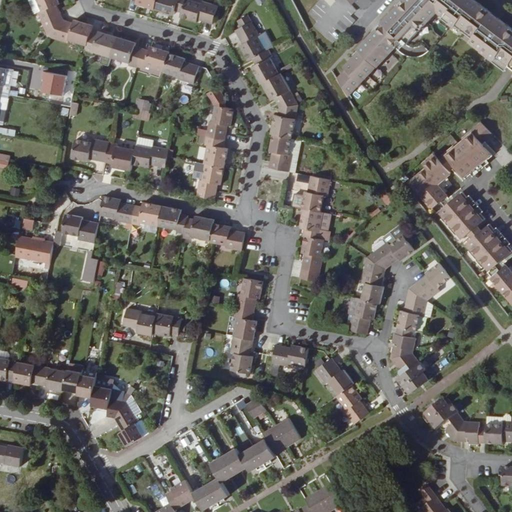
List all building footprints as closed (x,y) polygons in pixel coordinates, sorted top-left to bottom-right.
[(44,11),(38,0),(30,0),(37,14),(44,11)] [(51,37),(65,21),(59,6),(61,5),(59,0),(38,0),(44,11),(44,12),(40,13),(51,37)] [(139,0),(138,4),(157,9),(159,0),(139,0)] [(159,0),(157,9),(175,15),(177,11),(183,13),(187,0),(159,0)] [(187,0),(183,13),(182,17),(198,22),(199,19),(215,24),(220,6),(205,2),(204,4),(190,0),(187,0)] [(404,0),(382,25),(374,33),(359,50),(361,51),(345,67),(348,70),(340,79),(350,95),(376,66),(378,68),(397,47),(403,40),(406,43),(407,44),(436,13),(438,11),(445,17),(443,19),(449,23),(449,24),(454,28),(456,25),(472,38),(469,41),(480,49),(479,51),(505,71),(507,68),(511,60),(511,28),(474,0),(404,0)] [(241,46),(250,61),(254,59),(266,52),(258,37),(260,36),(249,15),(238,21),(242,28),(237,31),(244,45),(241,46)] [(88,46),(93,33),(95,26),(76,21),(76,24),(65,21),(51,37),(70,43),(71,41),(88,46)] [(372,31),(374,33),(382,25),(380,23),(372,31)] [(114,58),(120,37),(101,32),(100,35),(93,33),(88,46),(87,52),(95,55),(96,52),(114,58)] [(138,68),(139,67),(145,49),(137,46),(138,43),(120,37),(114,58),(132,63),(131,66),(138,68)] [(403,40),(397,47),(399,50),(406,43),(403,40)] [(147,67),(165,72),(171,54),(171,53),(152,47),(151,51),(145,49),(139,67),(146,69),(147,67)] [(273,56),(270,50),(266,52),(254,59),(257,65),(253,67),(263,84),(264,84),(280,74),(271,58),(273,56)] [(196,84),(201,66),(186,62),(187,59),(171,54),(165,72),(182,77),(181,79),(196,84)] [(0,94),(4,95),(9,70),(0,68),(0,94)] [(79,78),(81,72),(71,70),(69,77),(79,78)] [(41,72),(39,93),(63,96),(65,75),(41,72)] [(264,84),(273,100),(277,98),(282,108),(300,105),(283,73),(280,74),(264,84)] [(209,137),(227,141),(230,125),(233,126),(236,109),(227,107),(228,102),(220,87),(210,93),(217,106),(215,121),(212,121),(209,137)] [(76,96),(73,108),(79,109),(81,97),(76,96)] [(146,109),(148,110),(150,100),(142,99),(140,108),(146,109)] [(300,105),(282,108),(280,116),(277,115),(273,134),(276,135),(294,138),(300,105)] [(151,122),(153,110),(148,110),(146,109),(144,120),(151,122)] [(495,133),(484,122),(479,126),(490,138),(495,133)] [(490,138),(479,126),(465,139),(467,141),(463,145),(458,149),(456,147),(441,160),(430,170),(432,172),(416,186),(436,209),(437,209),(441,214),(444,211),(449,216),(464,233),(468,238),(474,233),(484,224),(491,217),(487,212),(484,214),(478,207),(471,199),(473,197),(468,191),(461,198),(457,201),(456,202),(450,195),(443,187),(444,184),(451,177),(455,174),(454,172),(458,167),(470,180),(475,174),(472,171),(480,165),(487,158),(490,160),(495,155),(489,148),(485,144),(485,143),(490,138)] [(0,131),(0,132),(16,136),(17,130),(1,127),(0,131)] [(291,155),(294,138),(276,135),(272,151),(275,152),(271,168),(291,172),(295,155),(291,155)] [(138,146),(154,149),(155,147),(156,140),(140,137),(138,146)] [(208,164),(226,168),(230,149),(226,148),(227,141),(209,137),(207,145),(210,145),(207,164),(208,164)] [(303,140),(294,138),(291,155),(295,155),(291,172),(292,172),(297,173),(303,140)] [(92,159),(108,162),(112,142),(96,139),(95,143),(78,140),(74,158),(91,162),(92,159)] [(112,142),(108,162),(116,163),(115,167),(134,171),(135,164),(138,150),(120,147),(120,144),(112,142)] [(153,164),(168,168),(170,156),(172,150),(156,147),(155,147),(154,149),(138,146),(138,150),(135,164),(152,167),(153,164)] [(426,165),(430,170),(441,160),(438,156),(426,165)] [(492,163),(490,160),(487,158),(480,165),(484,170),(492,163)] [(202,180),(200,193),(199,195),(217,199),(220,184),(223,184),(226,168),(208,164),(205,180),(202,180)] [(477,177),(484,170),(480,165),(472,171),(475,174),(477,177)] [(414,184),(416,186),(432,172),(430,170),(425,174),(424,172),(413,181),(415,183),(414,184)] [(324,178),(333,180),(335,173),(325,171),(324,178)] [(331,198),(334,181),(333,180),(324,178),(314,176),(311,193),(308,192),(305,210),(307,210),(324,213),(327,197),(331,198)] [(454,180),(451,177),(444,184),(443,187),(450,195),(452,192),(450,189),(453,186),(451,183),(454,180)] [(476,195),(473,197),(471,199),(478,207),(483,202),(476,195)] [(134,224),(138,205),(123,202),(124,199),(106,196),(106,199),(103,215),(120,218),(119,221),(134,224)] [(483,202),(478,207),(484,214),(487,212),(489,210),(483,202)] [(161,226),(165,206),(146,203),(145,207),(138,205),(134,224),(142,225),(143,223),(161,226)] [(187,234),(190,218),(190,216),(184,214),(184,210),(165,206),(161,226),(180,230),(179,232),(187,234)] [(327,214),(324,213),(307,210),(303,230),(308,231),(306,237),(308,237),(324,240),(325,233),(323,233),(327,214)] [(327,214),(324,230),(331,231),(334,216),(327,214)] [(97,243),(101,224),(85,220),(86,218),(69,215),(65,233),(68,233),(81,236),(81,240),(97,243)] [(213,240),(216,223),(217,220),(198,216),(197,219),(190,218),(187,234),(186,238),(194,240),(194,237),(213,240)] [(459,236),(464,233),(449,216),(445,220),(459,236)] [(23,218),(20,228),(32,231),(34,220),(23,218)] [(496,222),(488,229),(479,238),(472,243),(477,248),(491,264),(495,269),(492,272),(496,277),(511,296),(511,266),(507,261),(508,260),(511,257),(511,256),(511,246),(505,239),(499,231),(501,229),(496,222)] [(229,247),(243,250),(244,250),(248,233),(233,229),(233,227),(216,223),(213,240),(213,242),(229,245),(229,247)] [(488,229),(484,224),(474,233),(479,238),(488,229)] [(504,227),(501,229),(499,231),(505,239),(510,234),(504,227)] [(81,236),(68,233),(66,243),(80,246),(81,240),(81,236)] [(404,261),(418,251),(406,236),(393,246),(390,243),(370,259),(388,270),(402,259),(404,261)] [(18,257),(53,264),(57,243),(22,237),(18,257)] [(324,257),(327,241),(324,240),(308,237),(305,254),(307,254),(305,270),(303,278),(319,281),(321,273),(323,273),(326,258),(324,257)] [(491,264),(477,248),(473,252),(487,267),(491,264)] [(81,279),(93,283),(95,275),(101,277),(105,262),(88,257),(81,279)] [(388,270),(370,259),(365,284),(368,284),(365,300),(380,304),(384,305),(387,288),(384,287),(388,270)] [(443,262),(428,273),(430,276),(412,289),(430,301),(443,291),(440,288),(455,278),(443,262)] [(21,275),(21,265),(12,265),(12,275),(21,275)] [(11,278),(10,286),(25,288),(26,281),(11,278)] [(242,295),(239,311),(257,315),(260,299),(263,299),(266,282),(248,278),(245,295),(242,295)] [(430,301),(412,289),(407,312),(404,312),(400,328),(415,331),(419,332),(423,316),(427,317),(430,301)] [(377,321),(380,304),(365,300),(362,300),(355,298),(352,315),(357,316),(354,329),(353,332),(371,336),(374,320),(377,321)] [(157,334),(160,317),(144,314),(145,312),(131,309),(127,327),(142,330),(141,334),(156,336),(157,334)] [(240,319),(236,337),(256,341),(260,322),(256,321),(257,315),(239,311),(238,318),(240,319)] [(185,319),(161,314),(160,317),(157,334),(173,338),(174,335),(182,337),(185,319)] [(415,331),(400,328),(399,335),(397,335),(395,344),(397,344),(394,358),(406,375),(423,363),(416,354),(418,340),(414,339),(415,331)] [(253,357),(254,353),(256,341),(236,337),(233,354),(237,355),(234,371),(253,374),(256,358),(253,357)] [(308,367),(312,349),(295,346),(294,348),(279,345),(277,357),(275,363),(286,365),(291,367),(292,364),(308,367)] [(0,351),(0,359),(12,362),(13,357),(10,354),(0,351)] [(342,395),(355,385),(357,384),(347,370),(345,372),(335,358),(333,360),(319,370),(329,384),(332,382),(342,395)] [(18,381),(22,363),(12,362),(0,359),(0,380),(10,382),(11,380),(18,381)] [(407,387),(427,372),(430,370),(424,361),(423,363),(406,375),(401,379),(407,387)] [(36,385),(43,386),(46,368),(22,363),(18,381),(18,384),(35,387),(36,385)] [(284,374),(286,365),(275,363),(274,372),(284,374)] [(50,390),(67,393),(68,391),(71,373),(46,368),(43,386),(50,388),(50,390)] [(68,391),(82,394),(86,376),(86,374),(72,371),(71,373),(68,391)] [(82,396),(97,399),(99,387),(101,379),(102,374),(87,371),(86,374),(86,376),(82,394),(82,396)] [(413,395),(433,380),(427,372),(407,387),(413,395)] [(101,379),(99,387),(116,390),(117,382),(101,379)] [(348,412),(358,424),(372,413),(363,401),(366,399),(355,385),(342,395),(340,397),(350,410),(348,412)] [(110,418),(118,419),(129,404),(114,401),(116,390),(99,387),(97,399),(95,407),(112,410),(110,418)] [(255,402),(262,414),(268,410),(261,399),(255,402)] [(446,400),(426,415),(431,422),(451,407),(446,400)] [(255,402),(248,407),(255,418),(262,414),(255,402)] [(122,434),(130,448),(146,438),(139,424),(140,423),(129,404),(118,419),(125,432),(122,434)] [(451,407),(431,422),(438,431),(443,426),(459,414),(461,413),(454,405),(451,407)] [(459,414),(443,426),(455,441),(471,443),(471,445),(480,446),(480,444),(487,444),(488,429),(480,429),(481,424),(466,423),(459,414)] [(488,418),(488,426),(505,427),(505,423),(505,419),(488,418)] [(278,427),(290,448),(304,440),(291,420),(278,427)] [(139,424),(146,438),(153,434),(145,421),(140,423),(139,424)] [(511,442),(511,423),(505,423),(505,427),(488,426),(488,429),(487,444),(503,445),(504,442),(511,442)] [(277,456),(290,448),(278,427),(265,435),(268,440),(277,456)] [(50,449),(51,441),(44,440),(43,447),(50,449)] [(273,461),(278,458),(277,456),(268,440),(255,448),(266,465),(273,461)] [(0,462),(22,466),(25,448),(9,444),(9,447),(0,445),(0,462)] [(266,465),(255,448),(242,455),(250,469),(253,472),(259,469),(266,465)] [(250,469),(242,455),(239,449),(226,457),(237,476),(250,469)] [(213,464),(222,479),(224,483),(237,476),(226,457),(213,464)] [(222,479),(208,486),(219,504),(226,500),(232,496),(224,483),(222,479)] [(173,505),(177,511),(199,499),(195,494),(188,481),(174,489),(175,492),(168,496),(173,505)] [(336,489),(332,483),(319,491),(330,511),(331,511),(345,504),(336,489)] [(421,491),(426,498),(434,493),(428,485),(421,491)] [(199,499),(206,511),(212,508),(219,504),(208,486),(195,494),(199,499)] [(330,511),(319,491),(306,499),(309,504),(299,510),(300,511),(330,511)] [(451,511),(450,510),(448,511),(434,493),(426,498),(431,504),(422,511),(451,511)]
